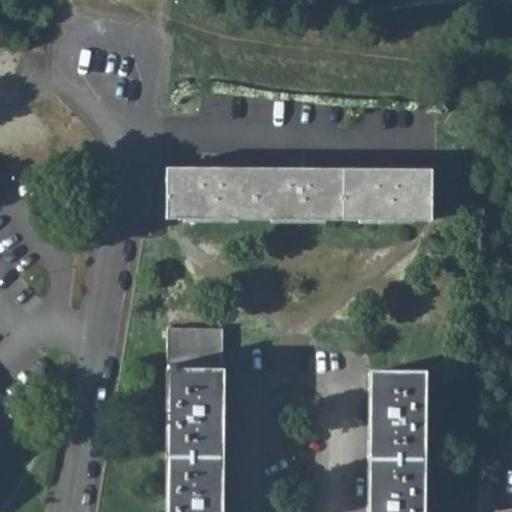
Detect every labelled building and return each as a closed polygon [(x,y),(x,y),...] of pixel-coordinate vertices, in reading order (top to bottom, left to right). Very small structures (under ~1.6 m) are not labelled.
[(0,151),(48,160),(55,120),(18,113),(30,48),(0,42),(0,151)] [(433,220),(432,169),(167,170),(168,221),(433,220)] [(219,332),(166,331),(164,511),(218,511),(218,369),(207,369),(207,364),(218,364),(219,332)] [(421,511),(422,372),(369,372),(368,511),(421,511)] [(511,511),(511,509),(500,511),(486,511),(486,485),(478,485),(476,511),(511,511)]
